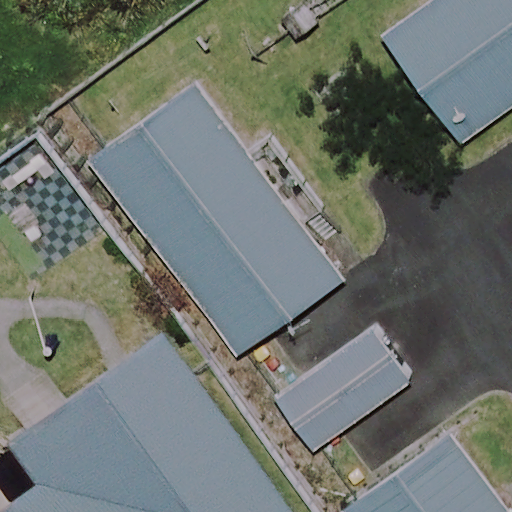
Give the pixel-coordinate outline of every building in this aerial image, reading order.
[(511,100),(511,0),(427,0),(385,30),(460,137),(511,100)] [(340,278),(196,78),(90,154),(233,354),(340,278)] [(16,242),(14,252),(13,263),(14,272),(17,281),(22,290),(28,298),(35,305),(44,310),(53,314),(63,316),(72,317),(82,316),(92,313),(101,308),(109,302),(115,295),(121,287),(124,278),(127,268),(127,258),(126,248),(123,238),(119,230),(113,222),(105,215),(97,210),(88,206),(78,203),(68,203),(58,204),(49,207),(40,212),(32,218),(25,225),(20,233),(16,242)] [(426,381),(375,310),(262,392),(314,463),(426,381)] [(0,511),(192,511),(89,362),(0,423),(0,511)] [(511,511),(451,426),(340,503),(345,511),(511,511)]
